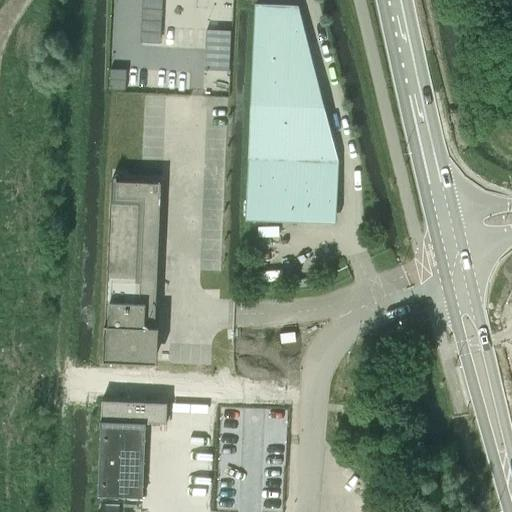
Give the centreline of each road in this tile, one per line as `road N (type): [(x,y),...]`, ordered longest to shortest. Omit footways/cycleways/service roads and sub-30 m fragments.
road 1 (secondary): [(447,229),(511,490)]
road 2 (secondary): [(398,0),(447,229)]
